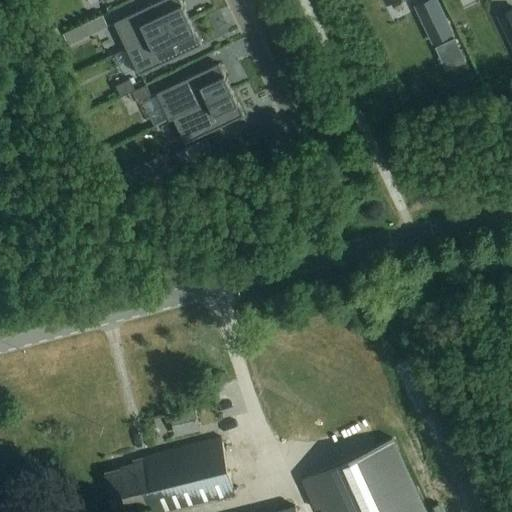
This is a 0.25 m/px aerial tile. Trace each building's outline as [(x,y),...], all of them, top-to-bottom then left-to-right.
[(178,0),(163,0),(115,23),(127,48),(188,19),(178,0)] [(437,0),(427,0),(414,6),(432,45),(454,35),(437,0)] [(511,8),(496,16),(511,48),(511,8)] [(94,20),(81,26),(87,36),(99,31),(107,27),(102,16),(94,20)] [(188,19),(127,48),(139,74),(200,45),(188,19)] [(219,65),(157,94),(169,120),(174,118),(231,91),(219,65)] [(130,80),(115,87),(121,97),(132,92),(135,91),(130,80)] [(135,91),(132,92),(137,103),(151,96),(146,85),(135,91)] [(231,91),(174,118),(186,143),(243,116),(231,91)] [(146,176),(141,165),(118,176),(123,187),(125,191),(148,180),(146,176)] [(172,435),(174,445),(199,442),(198,432),(172,435)] [(166,511),(237,494),(223,438),(143,458),(143,459),(133,461),(134,467),(109,473),(115,498),(112,501),(114,511),(116,511),(133,511),(151,508),(151,511),(166,511)] [(426,511),(394,439),(307,479),(322,511),(426,511)]
